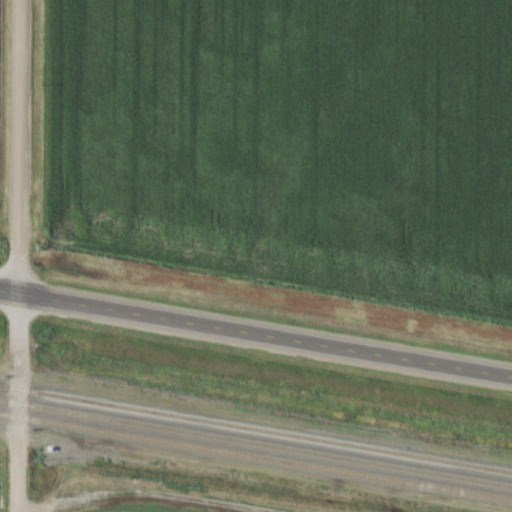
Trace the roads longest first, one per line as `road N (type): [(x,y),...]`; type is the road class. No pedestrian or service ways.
road 1 (primary): [(511,377),(0,290)]
road 2 (residential): [(18,511),(14,0)]
